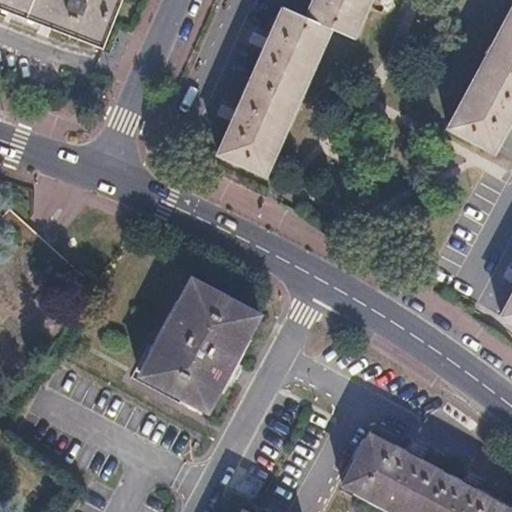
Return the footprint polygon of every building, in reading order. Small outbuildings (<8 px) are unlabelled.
[(0,0),(0,10),(101,50),(120,0),(0,0)] [(366,0),(308,0),(301,18),(281,8),(258,58),(237,106),(215,155),(261,176),(327,29),(349,39),(366,0)] [(511,113),(511,3),(447,126),(493,150),(511,113)] [(259,314),(193,279),(143,375),(210,410),(259,314)] [(511,296),(501,317),(511,323),(511,296)] [(510,511),(372,439),(350,482),(405,511),(510,511)]
